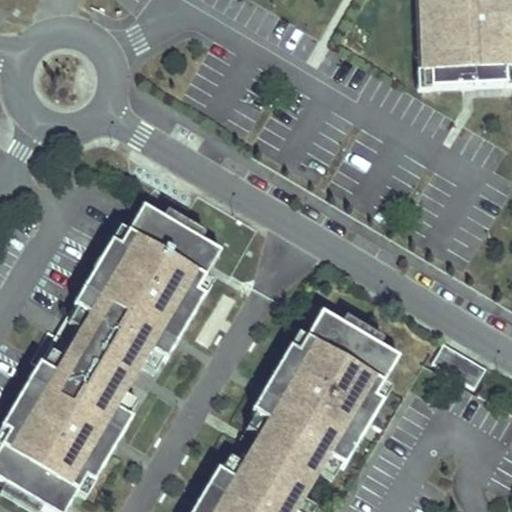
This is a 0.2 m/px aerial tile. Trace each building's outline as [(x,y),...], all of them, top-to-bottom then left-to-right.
[(511,0),(422,0),(426,84),(511,80),(511,0)] [(139,370),(148,355),(155,359),(176,323),(185,329),(202,300),(194,295),(203,280),(218,255),(142,210),(127,235),(119,250),(110,245),(72,310),(88,319),(81,333),(69,326),(59,342),(71,349),(54,378),(38,368),(0,431),(0,432),(8,437),(0,450),(0,486),(43,511),(65,511),(75,497),(84,482),(91,487),(109,458),(99,452),(120,417),(113,413),(123,397),(113,392),(129,365),(139,370)] [(119,250),(127,235),(119,231),(110,245),(119,250)] [(202,300),(211,285),(203,280),(194,295),(202,300)] [(81,333),(88,319),(72,310),(38,368),(54,378),(71,349),(59,342),(69,326),(81,333)] [(354,431),(362,418),(370,423),(380,406),(372,401),(381,387),(396,361),(321,317),(305,342),(297,357),(289,352),(272,381),(281,386),(261,421),(251,437),(258,441),(242,468),(235,464),(226,480),(206,511),(200,511),(196,509),(193,511),(296,511),(301,503),(291,498),(307,470),(317,476),(326,460),(340,468),(343,470),(362,436),(354,431)] [(164,364),(185,329),(176,323),(155,359),(160,361),(164,364)] [(297,357),(305,342),(298,337),(289,352),(297,357)] [(486,371),(443,346),(431,366),(474,391),(486,371)] [(151,377),(160,361),(155,359),(148,355),(139,370),(151,377)] [(261,421),(281,386),(272,381),(251,416),(255,418),(261,421)] [(380,406),(389,391),(381,387),(372,401),(380,406)] [(125,420),(135,404),(123,397),(113,413),(120,417),(125,420)] [(109,458),(130,423),(125,420),(120,417),(99,452),(109,458)] [(242,468),(258,441),(251,437),(261,421),(255,418),(220,476),(226,480),(235,464),(242,468)] [(330,483),(340,468),(326,460),(317,476),(330,483)] [(200,511),(206,511),(226,480),(220,476),(216,474),(196,509),(200,511)] [(83,502),(91,487),(84,482),(75,497),(83,502)]
